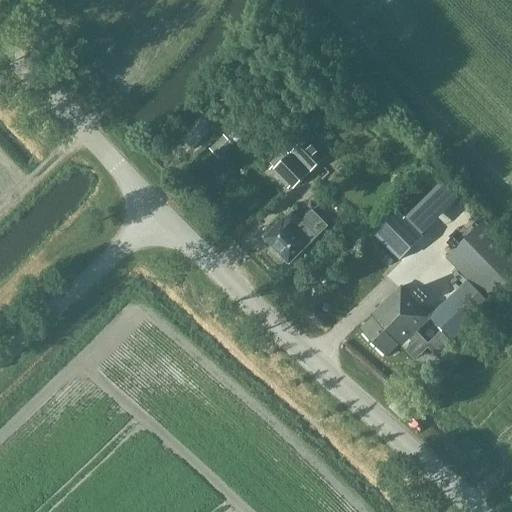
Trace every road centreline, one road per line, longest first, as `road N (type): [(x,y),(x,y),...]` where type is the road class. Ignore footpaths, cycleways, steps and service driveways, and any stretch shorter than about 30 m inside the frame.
road 1 (tertiary): [(468,511),(156,213)]
road 2 (tertiary): [(156,213),(0,47)]
road 3 (unclassified): [(0,357),(156,213)]
